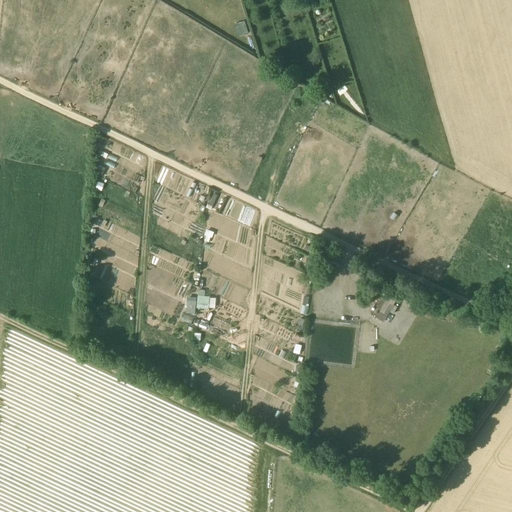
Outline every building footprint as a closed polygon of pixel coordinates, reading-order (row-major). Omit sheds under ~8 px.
[(188,39),(196,23),(182,16),(174,31),(188,39)] [(248,33),(244,21),(235,24),(239,36),(248,33)] [(245,74),(258,81),(266,67),(253,59),(245,74)] [(366,140),(368,133),(374,135),(376,128),(368,126),(365,139),(366,140)] [(124,220),(129,210),(101,197),(96,207),(101,209),(98,214),(105,217),(100,227),(115,233),(121,219),(124,220)] [(205,295),(205,289),(198,289),(197,307),(209,308),(210,295),(205,295)] [(187,296),(186,312),(196,313),(196,296),(187,296)] [(396,301),(388,297),(377,318),(384,322),(396,301)] [(408,306),(419,312),(421,308),(411,302),(408,306)]
